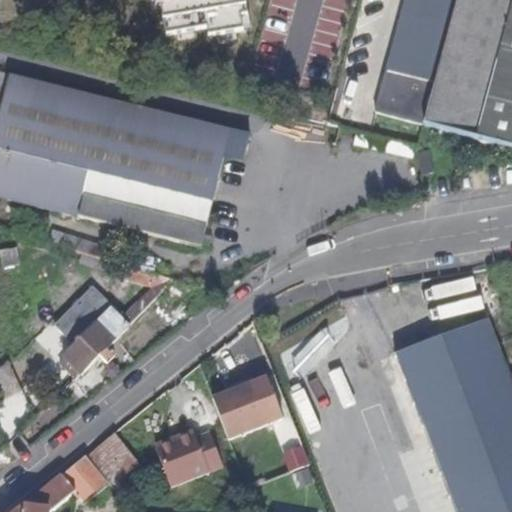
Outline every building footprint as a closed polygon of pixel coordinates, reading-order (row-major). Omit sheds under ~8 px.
[(155,0),(165,41),(243,27),(236,0),(155,0)] [(376,19),(381,0),(362,0),(355,25),(347,54),(344,65),(363,70),(376,19)] [(425,127),(458,0),(405,0),(386,73),(376,114),(425,127)] [(511,0),(458,0),(424,129),(511,152),(511,0)] [(212,206),(231,131),(9,77),(0,74),(0,110),(2,111),(0,118),(0,200),(79,220),(202,251),(203,247),(205,239),(207,229),(212,206)] [(433,173),(427,151),(415,155),(421,176),(433,173)] [(117,251),(98,245),(66,236),(63,248),(117,265),(121,252),(117,251)] [(49,254),(52,244),(30,238),(27,247),(49,254)] [(211,249),(213,241),(205,239),(203,247),(211,249)] [(19,266),(16,250),(0,253),(3,269),(19,266)] [(113,264),(83,255),(80,264),(110,273),(113,264)] [(64,361),(81,376),(90,366),(100,358),(107,350),(130,327),(173,283),(122,267),(119,278),(124,280),(123,281),(151,290),(123,319),(122,318),(90,290),(56,329),(75,348),(63,360),(64,361)] [(511,511),(511,374),(509,376),(488,321),(395,356),(453,511),(511,511)] [(107,364),(114,357),(107,350),(100,358),(107,364)] [(96,374),(107,364),(100,358),(90,366),(96,374)] [(73,369),(64,361),(60,365),(76,380),(81,376),(73,369)] [(245,440),(284,424),(265,379),(250,385),(252,390),(228,400),(245,440)] [(196,439),(193,432),(154,446),(171,489),(210,474),(223,469),(209,434),(196,439)] [(151,480),(115,435),(87,457),(120,496),(152,481),(151,480)] [(107,483),(86,458),(63,478),(76,493),(84,503),(107,483)] [(52,511),(76,493),(63,478),(19,511),(52,511)]
